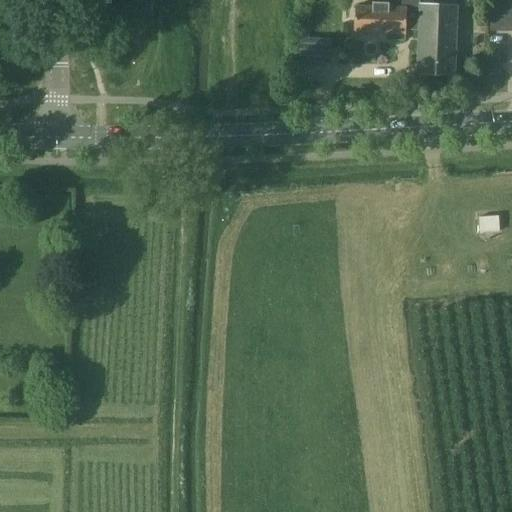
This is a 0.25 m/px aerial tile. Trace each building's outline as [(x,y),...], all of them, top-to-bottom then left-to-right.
[(407,31),(419,31),(420,9),(420,4),(420,0),(388,0),(388,3),(372,3),(372,7),(355,7),(354,32),(386,34),(386,40),(404,41),(404,30),(407,31)] [(511,0),(492,0),(492,24),(511,24),(511,0)] [(420,4),(420,9),(419,31),(418,74),(455,75),(457,5),(420,4)] [(332,39),(299,38),(298,63),(331,64),(332,39)] [(477,232),(497,231),(497,216),(477,217),(477,232)]
